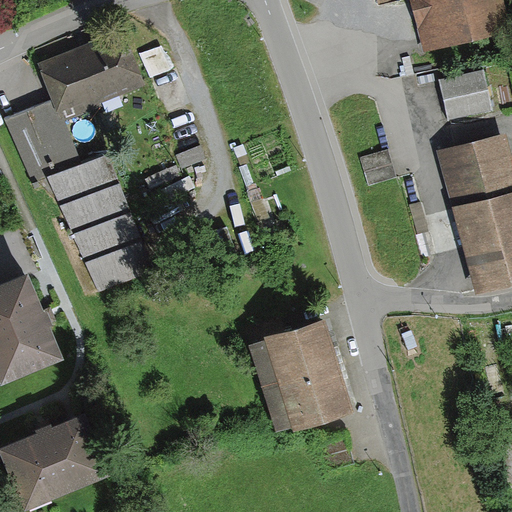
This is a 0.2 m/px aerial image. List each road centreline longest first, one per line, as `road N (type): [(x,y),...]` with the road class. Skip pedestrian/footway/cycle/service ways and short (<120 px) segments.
road 1 (residential): [(361,300),(265,0)]
road 2 (residential): [(409,511),(361,300)]
road 3 (residential): [(361,300),(511,300)]
road 4 (residential): [(0,49),(125,0)]
